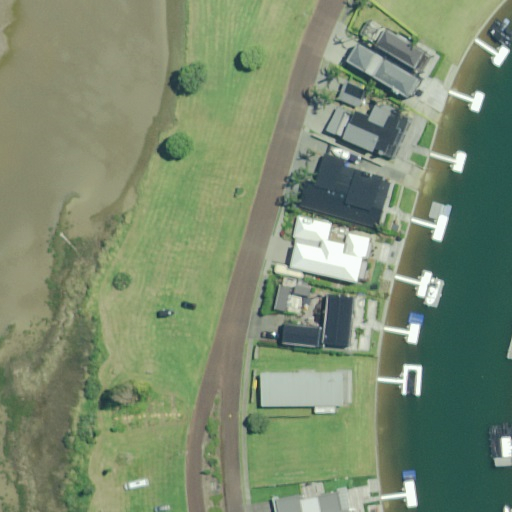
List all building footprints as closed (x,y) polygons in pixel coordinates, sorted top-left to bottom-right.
[(388,0),(379,0),(377,3),(387,12),(394,5),(388,0)] [(362,37),(435,78),(445,59),(372,20),(362,37)] [(373,74),(384,55),(366,45),(356,65),(373,74)] [(391,59),(381,78),(418,98),(427,80),(391,59)] [(371,92),(350,83),(344,99),(365,108),(371,92)] [(350,141),(392,157),(397,146),(404,148),(410,131),(404,128),(407,120),(395,115),(396,112),(381,106),(377,116),(361,110),(350,141)] [(350,112),(341,108),(331,131),(340,135),(350,112)] [(347,161),(328,156),(320,185),(310,182),(303,206),(387,231),(401,184),(345,168),(347,161)] [(314,285),(300,283),(298,296),(312,298),(314,285)] [(294,287),(283,285),(277,311),(288,313),(294,287)] [(329,300),(328,324),(283,322),(282,346),(329,349),(329,344),(358,346),(361,301),(329,300)] [(346,407),(346,374),(265,374),(265,407),(319,407),(319,414),(338,414),(338,407),(346,407)] [(357,511),(353,487),(278,500),(280,511),(357,511)]
